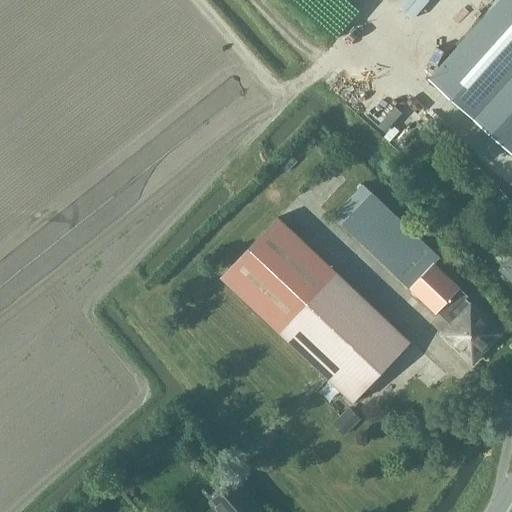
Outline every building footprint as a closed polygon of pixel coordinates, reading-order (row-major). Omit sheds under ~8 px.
[(327,0),(309,0),(330,19),(339,10),(327,0)] [(473,120),(511,75),(511,0),(499,0),(428,79),(473,120)] [(511,154),(511,75),(473,120),(511,154)] [(448,149),(440,156),(457,174),(465,167),(448,149)] [(347,209),(376,183),(370,176),(341,202),(347,209)] [(353,404),(411,341),(279,216),(220,278),(353,404)] [(502,260),(511,251),(501,239),(491,248),(502,260)] [(511,261),(501,273),(511,283),(511,261)] [(410,289),(409,290),(435,314),(437,312),(459,288),(434,265),(434,264),(410,289)] [(450,324),(439,335),(473,367),(505,333),(471,301),(470,303),(465,299),(450,315),(454,319),(450,324)] [(343,415),(332,427),(344,438),(355,426),(343,415)] [(260,511),(262,508),(237,478),(208,503),(216,511),(260,511)]
